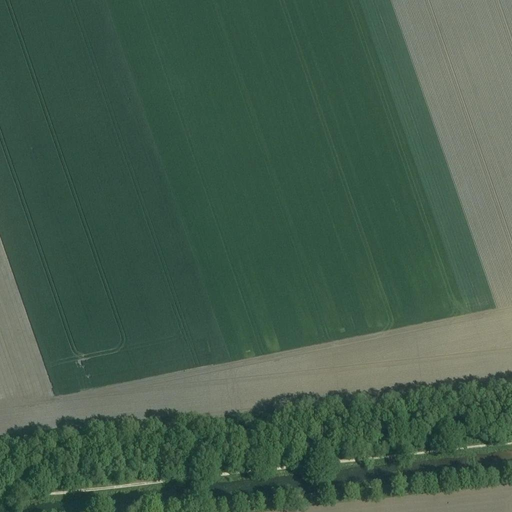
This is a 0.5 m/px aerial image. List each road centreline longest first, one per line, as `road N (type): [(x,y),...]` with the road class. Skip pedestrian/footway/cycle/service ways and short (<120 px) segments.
road 1 (track): [(0,499),(511,443)]
road 2 (track): [(511,472),(164,511)]
